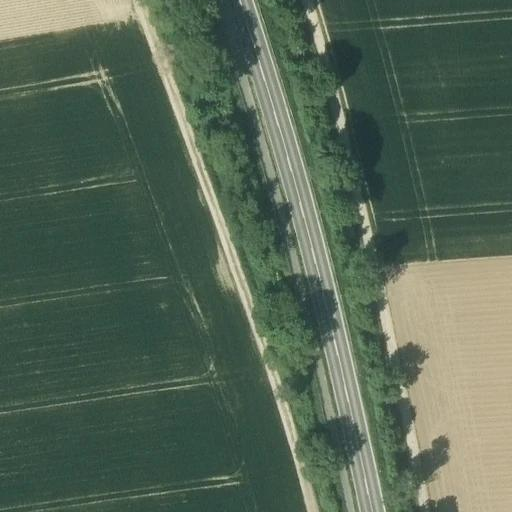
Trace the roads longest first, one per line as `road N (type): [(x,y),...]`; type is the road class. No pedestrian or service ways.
road 1 (track): [(309,511),(273,378),(134,0)]
road 2 (tertiary): [(370,511),(311,254),(237,0)]
road 3 (track): [(304,0),(427,511)]
